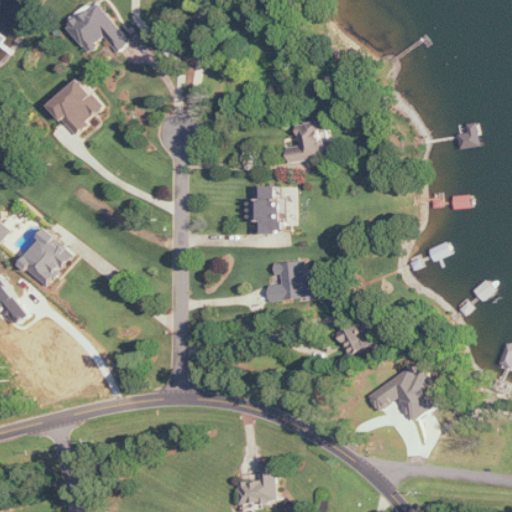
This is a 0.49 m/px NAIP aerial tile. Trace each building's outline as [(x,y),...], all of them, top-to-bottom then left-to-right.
[(137,42),(105,3),(74,27),(95,52),(112,38),(123,52),(137,42)] [(83,136),(96,125),(93,122),(111,107),(88,79),(57,105),(83,136)] [(293,147),(295,163),(330,159),(326,122),(304,124),(306,146),(293,147)] [(484,148),(483,125),(473,125),(473,134),(464,135),(465,148),(484,148)] [(256,222),(262,222),(262,233),(287,233),(288,187),(262,186),(262,199),(256,199),(256,222)] [(18,231),(7,222),(0,229),(0,240),(6,245),(18,231)] [(27,264),(54,287),(81,254),(54,231),(27,264)] [(281,263),(281,276),(288,275),(289,284),(275,285),(276,301),(324,299),(323,285),(314,285),(313,261),(281,263)] [(37,316),(7,274),(0,278),(0,316),(13,308),(25,324),(37,316)] [(381,345),(371,319),(344,330),(355,356),(381,345)] [(511,370),(511,344),(510,344),(503,368),(511,370)] [(447,405),(440,395),(446,392),(432,370),(425,374),(419,366),(375,395),(386,412),(406,399),(422,422),(447,405)] [(283,463),(265,464),(266,481),(245,483),(247,511),(259,510),(259,504),(285,503),(283,463)]
